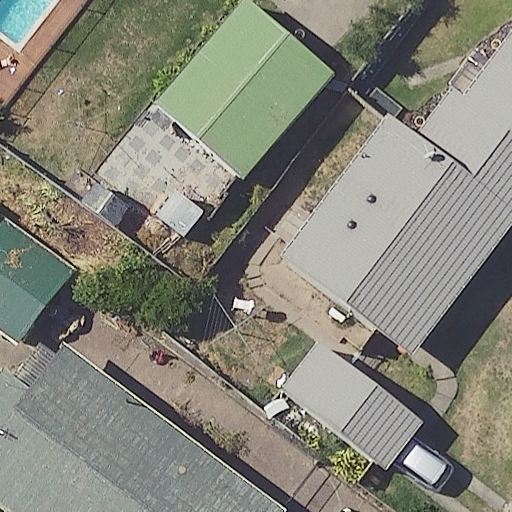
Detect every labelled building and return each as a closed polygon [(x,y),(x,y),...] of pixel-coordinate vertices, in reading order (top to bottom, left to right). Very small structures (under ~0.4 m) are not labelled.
[(331,69),(249,0),(234,0),(148,101),(239,178),(331,69)] [(402,8),(392,0),(332,0),(304,31),(346,69),(402,8)] [(379,106),(272,249),(403,347),(511,201),(511,8),(453,88),(442,81),(408,127),(379,106)] [(75,262),(0,206),(0,334),(13,344),(75,262)] [(430,411),(327,332),(282,391),(385,470),(430,411)] [(282,511),(286,507),(55,337),(0,411),(0,511),(282,511)]
